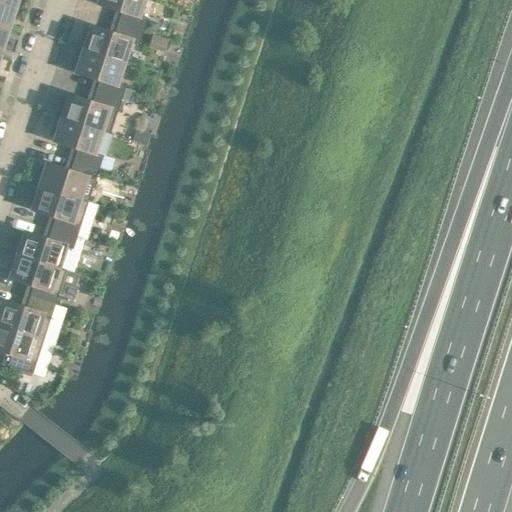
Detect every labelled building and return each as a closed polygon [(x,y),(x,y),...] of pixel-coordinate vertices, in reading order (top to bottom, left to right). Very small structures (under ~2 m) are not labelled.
[(120,10),(116,22),(142,30),(146,18),(137,15),(141,0),(98,0),(97,3),(120,10)] [(13,8),(0,3),(0,25),(8,28),(11,17),(10,17),(13,8)] [(129,40),(138,43),(142,30),(116,22),(113,33),(90,26),(88,32),(83,31),(78,47),(122,62),(129,40)] [(8,28),(0,25),(0,47),(3,38),(5,39),(8,28)] [(98,79),(94,90),(120,99),(124,86),(115,83),(122,62),(78,47),(72,64),(77,66),(75,72),(98,79)] [(61,99),(56,116),(109,133),(120,99),(94,90),(91,102),(68,94),(66,101),(61,99)] [(100,131),(109,134),(109,133),(56,116),(50,133),(55,134),(53,140),(76,147),(72,159),(98,167),(102,155),(93,152),(100,131)] [(137,129),(133,140),(145,144),(149,133),(137,129)] [(39,168),(34,184),(87,202),(87,201),(78,198),(85,177),(94,180),(98,167),(72,159),(68,170),(46,163),(44,169),(39,168)] [(50,227),(76,236),(87,202),(34,184),(28,201),(33,202),(31,209),(54,216),(50,227)] [(17,236),(12,253),(65,270),(65,269),(56,266),(62,246),(72,249),(76,236),(50,227),(46,239),(24,232),(21,238),(17,236)] [(28,296),(54,304),(65,270),(12,253),(6,269),(11,271),(9,277),(32,285),(28,296)] [(0,324),(42,339),(54,304),(28,296),(24,307),(1,300),(0,304),(0,324)] [(6,364),(31,373),(42,339),(0,324),(0,349),(9,353),(6,364)]
